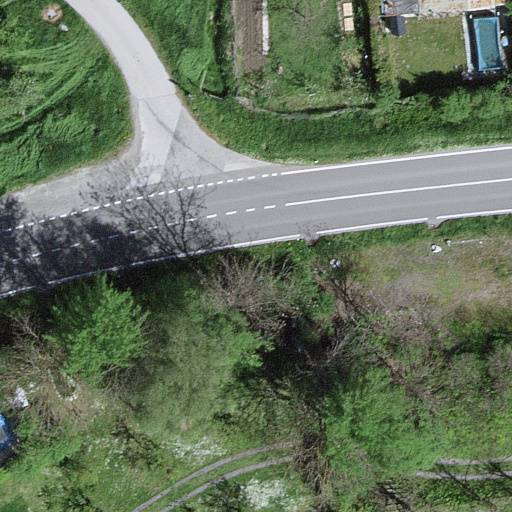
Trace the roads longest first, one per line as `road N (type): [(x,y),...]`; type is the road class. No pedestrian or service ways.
road 1 (tertiary): [(0,263),(206,217),(511,180)]
road 2 (track): [(206,217),(128,37),(82,0)]
